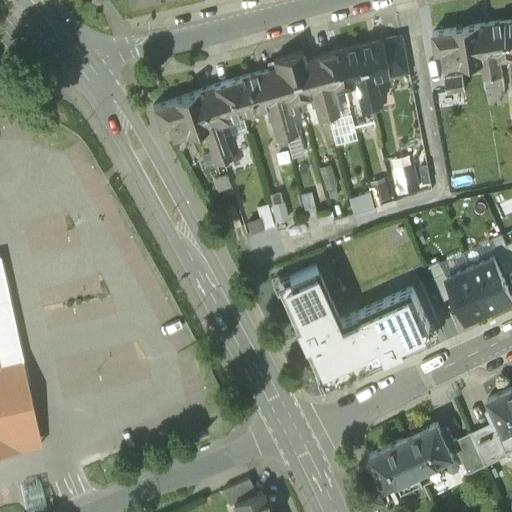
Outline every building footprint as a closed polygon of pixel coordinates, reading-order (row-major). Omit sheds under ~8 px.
[(506,20),(480,24),(486,59),(481,60),(484,75),(491,74),(502,72),(499,57),(508,56),(506,20)] [(480,24),(433,31),(436,51),(443,50),(445,66),(481,60),(486,59),(480,24)] [(402,36),(381,41),(388,75),(409,70),(402,36)] [(381,41),(356,46),(370,104),(380,102),(374,78),(388,75),(381,41)] [(356,46),(334,51),(343,85),(352,83),(354,91),(357,91),(361,106),(370,104),(356,46)] [(334,51),(312,57),(328,115),(339,112),(335,97),(338,96),(336,87),(343,85),(334,51)] [(312,57),(303,59),(302,53),(287,56),(299,98),(309,95),(311,103),(313,103),(317,118),(319,118),(328,115),(312,57)] [(287,56),(272,60),(274,67),(267,69),(283,125),(283,128),(286,137),(295,134),(288,110),(292,109),(289,100),(299,98),(287,56)] [(267,69),(227,80),(231,96),(235,95),(241,114),(267,107),(273,128),(283,125),(267,69)] [(491,74),(484,75),(486,91),(504,88),(503,77),(492,79),(491,74)] [(462,75),(446,77),(448,90),(464,88),(462,75)] [(227,80),(198,90),(210,124),(202,126),(202,127),(211,153),(228,148),(225,141),(219,121),(241,114),(235,95),(231,96),(227,80)] [(198,90),(153,107),(159,126),(167,123),(172,138),(202,127),(202,126),(210,124),(198,90)] [(380,102),(370,104),(371,111),(381,108),(380,102)] [(370,104),(361,106),(362,113),(371,111),(370,104)] [(339,112),(328,115),(329,122),(341,119),(339,112)] [(328,115),(319,118),(321,124),(329,122),(328,115)] [(51,120),(37,123),(40,133),(53,130),(51,120)] [(283,125),(273,128),(278,147),(288,144),(286,137),(283,128),(283,125)] [(228,148),(211,153),(215,163),(239,156),(233,138),(225,141),(228,148)] [(328,172),(322,174),(325,187),(332,185),(328,172)] [(412,180),(398,183),(400,193),(415,190),(412,180)] [(310,192),(300,194),(306,215),(316,212),(310,192)] [(280,203),(273,206),(278,223),(286,221),(280,203)] [(272,225),(265,204),(255,207),(262,228),(272,225)] [(235,207),(226,210),(232,227),(240,224),(235,207)] [(505,270),(511,267),(511,256),(505,242),(501,233),(490,237),(505,270)] [(511,295),(493,253),(470,264),(489,307),(511,296),(511,295)] [(0,453),(20,449),(19,447),(24,446),(20,428),(29,426),(35,417),(0,259),(0,453)] [(444,297),(455,292),(447,275),(446,275),(439,260),(429,265),(444,297)] [(315,264),(275,282),(321,384),(433,333),(413,286),(339,318),(315,264)] [(489,307),(470,264),(447,275),(455,292),(466,317),(489,307)] [(511,384),(488,396),(492,405),(486,408),(492,421),(498,418),(504,430),(511,425),(511,384)] [(504,430),(498,418),(492,421),(471,430),(486,462),(507,452),(506,450),(498,432),(504,430)] [(437,420),(402,437),(423,480),(444,470),(440,460),(453,454),(447,442),(454,438),(448,426),(441,429),(437,420)] [(498,432),(506,450),(511,447),(511,425),(504,430),(498,432)] [(471,430),(454,438),(469,470),(486,462),(471,430)] [(402,437),(368,453),(372,462),(365,465),(371,478),(378,475),(384,487),(397,480),(402,490),(423,480),(402,437)] [(255,473),(226,486),(233,502),(262,490),(255,473)] [(377,489),(361,496),(358,498),(363,511),(365,511),(378,506),(377,505),(384,502),(378,489),(378,488),(377,489)] [(271,511),(262,490),(233,502),(237,511),(271,511)]
